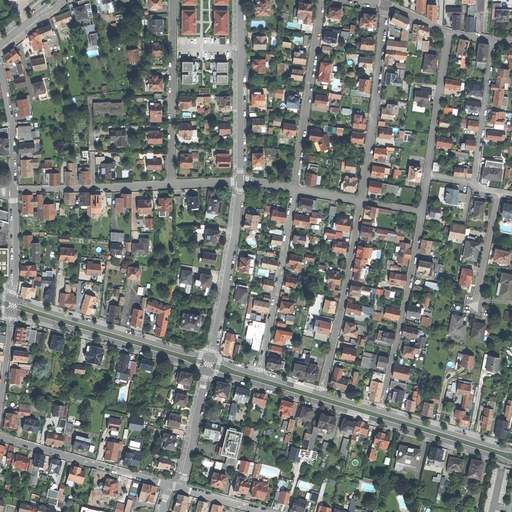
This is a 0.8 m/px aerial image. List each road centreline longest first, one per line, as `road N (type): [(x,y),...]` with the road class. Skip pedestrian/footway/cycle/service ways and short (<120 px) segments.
road 1 (residential): [(206,370),(511,463)]
road 2 (residential): [(209,358),(13,299)]
road 3 (residential): [(380,411),(421,212)]
road 4 (residential): [(12,311),(206,370)]
road 5 (residential): [(361,200),(385,3)]
road 6 (residential): [(320,393),(361,200)]
road 7 (residential): [(294,188),(322,0)]
road 8 (residential): [(259,374),(294,188)]
road 9 (residential): [(170,184),(172,0)]
road 10 (residential): [(240,181),(240,0)]
road 11 (residential): [(209,358),(240,181)]
road 12 (residential): [(0,436),(168,484)]
road 13 (residential): [(13,190),(170,184)]
road 14 (residential): [(426,176),(448,31)]
road 15 (residential): [(494,40),(473,182)]
road 16 (residential): [(511,451),(380,411)]
road 17 (residential): [(13,190),(12,122),(0,66)]
road 18 (residential): [(181,488),(206,370)]
